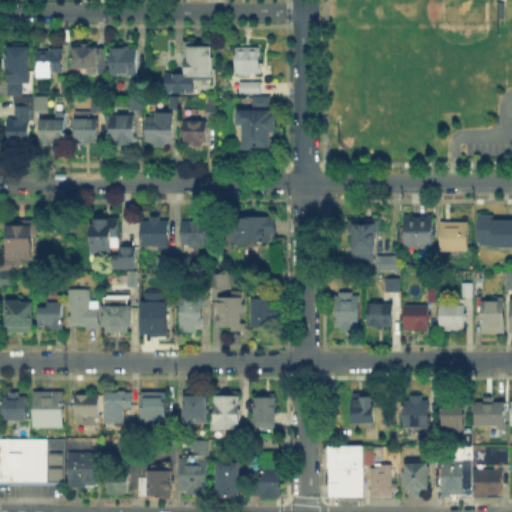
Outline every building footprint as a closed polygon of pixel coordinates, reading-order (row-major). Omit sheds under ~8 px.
[(186,77),(186,40),(212,40),(212,79),(195,79),(195,93),(174,93),(174,77),(186,77)] [(233,45),(234,72),(260,72),(260,44),(233,45)] [(74,68),(74,47),(99,47),(99,69),(74,68)] [(9,84),(10,48),(30,48),(30,84),(9,84)] [(54,79),(39,78),(39,51),(48,51),(48,48),(62,48),(62,73),(54,73),(54,79)] [(112,76),(112,48),(140,48),(140,76),(112,76)] [(260,78),(259,91),(238,91),(238,78),(260,78)] [(70,83),(70,94),(62,94),(62,83),(70,83)] [(250,93),(250,106),(269,106),(269,93),(250,93)] [(132,110),(132,96),(143,96),(143,110),(132,110)] [(37,111),(37,100),(49,100),(49,111),(37,111)] [(93,111),(93,100),(106,100),(106,111),(93,111)] [(217,106),(217,119),(208,119),(208,106),(217,106)] [(30,144),(10,144),(10,121),(16,121),(16,107),(30,107),(30,144)] [(268,107),(234,108),(235,124),(241,124),(241,148),(270,147),(269,130),(274,130),(274,113),(268,113),(268,107)] [(89,113),(89,120),(100,120),(100,141),(76,141),(77,113),(89,113)] [(60,119),(60,115),(66,115),(66,145),(42,145),(42,119),(60,119)] [(112,116),(134,116),(134,145),(112,145),(112,116)] [(149,116),(174,116),(174,146),(149,146),(149,116)] [(186,123),(208,123),(207,144),(186,144),(186,123)] [(430,212),(402,213),(402,244),(431,244),(430,212)] [(492,212),(475,212),(475,242),(490,242),(490,245),(511,245),(511,217),(492,217),(492,212)] [(92,215),(91,257),(113,258),(113,248),(120,248),(121,216),(92,215)] [(378,217),(345,217),(345,231),(350,231),(350,256),(373,256),(374,229),(378,229),(378,217)] [(225,229),(237,229),(237,218),(277,218),(277,235),(268,244),(225,243),(225,229)] [(466,219),(439,219),(439,248),(466,248),(466,219)] [(171,220),(171,248),(145,247),(145,220),(171,220)] [(206,221),(206,246),(185,246),(185,220),(206,221)] [(11,228),(16,228),(16,221),(38,221),(38,236),(31,236),(31,255),(11,255),(11,228)] [(138,248),(121,248),(121,257),(114,257),(114,270),(138,270),(138,248)] [(436,266),(436,255),(448,255),(448,266),(436,266)] [(401,257),(401,271),(380,271),(380,257),(401,257)] [(178,269),(178,258),(189,258),(189,269),(178,269)] [(0,270),(0,261),(22,261),(22,270),(0,270)] [(128,272),(128,288),(140,288),(140,272),(128,272)] [(215,286),(215,273),(230,273),(230,287),(215,286)] [(0,288),(0,274),(15,274),(15,288),(0,288)] [(401,280),(401,292),(389,292),(389,279),(401,280)] [(472,282),(472,294),(464,294),(464,282),(472,282)] [(430,300),(430,288),(441,289),(441,300),(430,300)] [(90,292),(90,304),(99,304),(99,328),(84,328),(84,324),(72,324),(72,292),(90,292)] [(221,300),(233,301),(233,293),(245,293),(245,330),(221,330),(221,300)] [(360,295),(360,331),(337,331),(337,294),(360,295)] [(204,296),(204,327),(196,335),(182,335),(182,296),(204,296)] [(279,301),(279,320),(269,320),(269,327),(253,327),(253,301),(279,301)] [(506,301),(506,334),(484,334),(484,301),(506,301)] [(8,303),(35,304),(35,334),(8,334),(8,303)] [(146,332),(146,305),(166,305),(166,332),(146,332)] [(370,306),(393,306),(393,327),(370,327),(370,306)] [(407,306),(430,306),(430,331),(407,331),(407,306)] [(443,306),(466,306),(466,331),(443,331),(443,306)] [(43,329),(43,307),(63,307),(63,329),(43,329)] [(107,309),(130,309),(130,334),(107,334),(107,309)] [(188,392),(208,392),(208,421),(188,421),(188,392)] [(37,393),(65,393),(65,429),(37,429),(37,393)] [(170,393),(170,425),(144,424),(144,393),(170,393)] [(135,394),(134,411),(124,411),(124,422),(107,422),(107,394),(135,394)] [(356,394),(368,394),(368,399),(377,399),(377,423),(356,423),(356,394)] [(28,396),(28,421),(4,421),(4,396),(28,396)] [(79,396),(97,396),(97,424),(79,424),(79,396)] [(214,430),(215,396),(241,397),(241,430),(214,430)] [(430,397),(429,429),(407,429),(407,397),(430,397)] [(254,425),(254,398),(276,399),(276,425),(254,425)] [(444,428),(444,402),(466,402),(466,428),(444,428)] [(477,424),(477,403),(506,403),(506,425),(477,424)] [(130,424),(139,424),(139,438),(130,438),(130,424)] [(0,437),(64,437),(64,483),(0,483),(0,437)] [(191,452),(207,453),(208,439),(192,438),(191,452)] [(482,444),(482,462),(507,462),(508,444),(482,444)] [(362,499),(362,463),(362,447),(363,445),(324,445),(323,498),(362,499)] [(362,447),(372,447),(372,463),(362,463),(362,447)] [(66,451),(67,486),(84,486),(84,483),(95,482),(95,450),(66,451)] [(177,455),(178,489),(185,489),(185,493),(206,493),(206,455),(177,455)] [(401,462),(401,472),(399,472),(399,486),(401,486),(401,489),(405,489),(405,497),(417,497),(417,490),(426,490),(426,462),(418,462),(418,458),(406,458),(406,462),(401,462)] [(438,485),(433,485),(433,460),(460,460),(460,458),(470,458),(470,500),(438,500),(438,485)] [(137,475),(137,495),(171,495),(172,459),(155,459),(155,463),(150,463),(150,468),(146,468),(146,475),(137,475)] [(215,460),(215,495),(238,495),(238,460),(215,460)] [(379,464),(379,468),(367,468),(367,498),(390,498),(389,491),(394,491),(394,483),(390,483),(389,463),(379,464)] [(105,492),(105,464),(128,464),(127,490),(122,490),(122,493),(105,492)] [(251,468),(250,492),(259,493),(259,495),(278,495),(278,469),(251,468)] [(471,470),(471,498),(499,498),(499,470),(471,470)]
